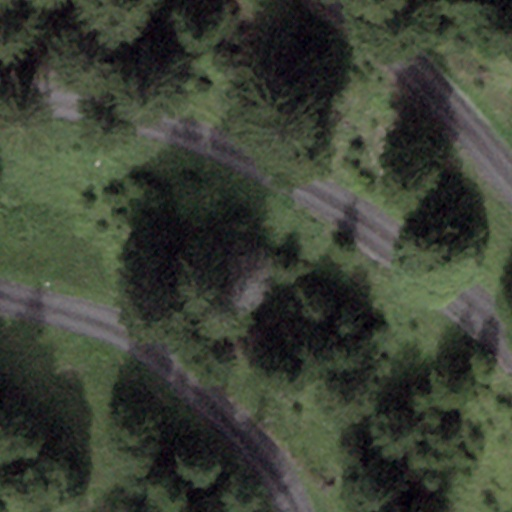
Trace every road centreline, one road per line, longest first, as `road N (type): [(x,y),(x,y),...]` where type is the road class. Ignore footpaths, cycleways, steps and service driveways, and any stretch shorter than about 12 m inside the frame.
road 1 (track): [(511,346),(393,238),(271,168),(156,123),(0,89)]
road 2 (track): [(0,297),(151,346),(242,441),(294,511)]
road 3 (track): [(344,0),(511,184)]
